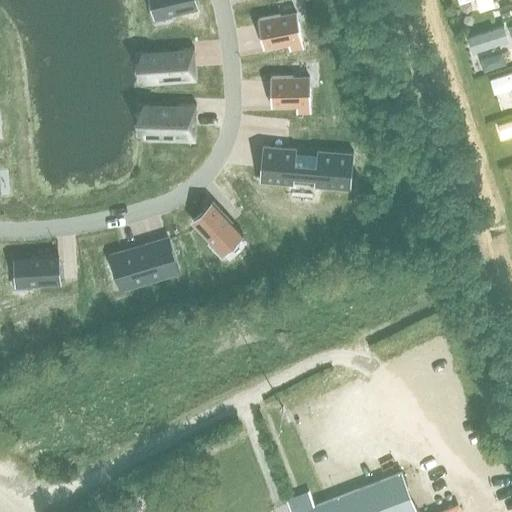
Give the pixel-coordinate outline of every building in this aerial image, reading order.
[(196,0),(151,0),(153,7),(167,4),(169,12),(169,13),(171,13),(198,6),(196,0)] [(296,10),(258,17),(264,47),(288,42),(289,50),(304,47),(296,10)] [(193,49),(148,51),(149,81),(195,79),(193,49)] [(309,74),(270,75),(271,105),(296,104),(296,113),(310,112),(309,74)] [(195,104),(150,104),(149,138),(195,138),(195,104)] [(262,143),(259,180),(293,183),(293,179),(314,181),(314,185),(350,188),(353,151),(317,148),(317,151),(296,150),(296,146),(262,143)] [(212,203),(191,222),(210,242),(212,243),(213,242),(212,242),(218,237),(228,247),(237,239),(238,239),(238,238),(242,235),(212,203)] [(167,236),(118,250),(128,283),(177,269),(167,236)] [(59,254),(16,256),(16,261),(16,262),(17,274),(32,274),(32,282),(31,282),(32,283),(34,283),(61,282),(59,254)] [(286,498),(291,511),(305,511),(308,511),(415,511),(400,472),(314,504),(309,489),(286,498)]
